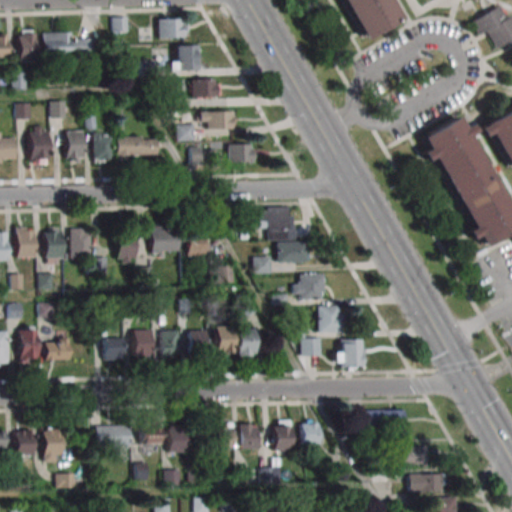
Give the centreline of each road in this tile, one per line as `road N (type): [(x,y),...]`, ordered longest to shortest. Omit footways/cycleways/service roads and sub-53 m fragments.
road 1 (secondary): [(244,0),(511,464)]
road 2 (residential): [(0,398),(466,386)]
road 3 (residential): [(0,198),(353,189)]
